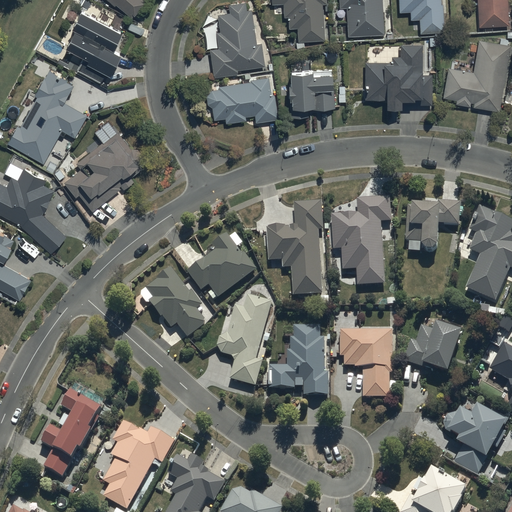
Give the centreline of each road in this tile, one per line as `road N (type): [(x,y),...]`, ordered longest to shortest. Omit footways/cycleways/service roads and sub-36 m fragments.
road 1 (residential): [(511,171),(311,163),(207,193)]
road 2 (residential): [(79,292),(211,410),(261,441)]
road 3 (residential): [(207,193),(163,107),(158,77),(163,27),(177,0)]
road 4 (residential): [(261,441),(354,441),(363,455),(356,479),(342,487),(316,480)]
road 5 (residential): [(207,193),(137,238),(79,292)]
road 6 (residential): [(79,292),(36,351),(0,425)]
